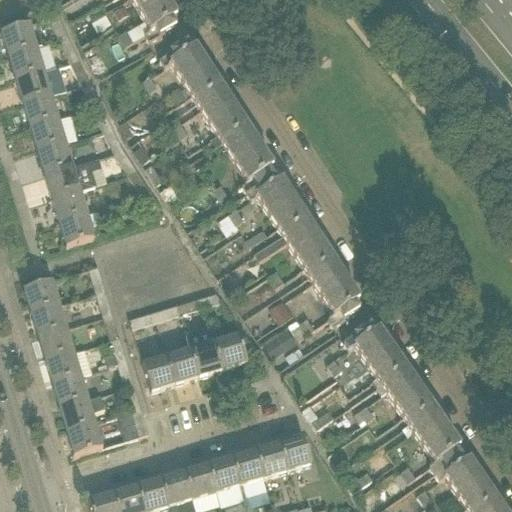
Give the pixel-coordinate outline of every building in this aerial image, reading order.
[(162,0),(126,0),(143,27),(126,37),(133,48),(143,42),(147,49),(175,33),(171,26),(176,23),(162,0)] [(127,20),(122,12),(113,17),(118,26),(127,20)] [(56,20),(47,24),(55,40),(64,36),(56,20)] [(27,30),(0,38),(8,62),(35,54),(27,30)] [(118,41),(124,53),(133,48),(126,37),(126,36),(118,41)] [(68,44),(59,48),(66,62),(75,58),(68,44)] [(185,49),(183,51),(173,57),(159,66),(158,66),(163,74),(169,70),(195,110),(220,94),(214,83),(194,53),(190,56),(185,49)] [(35,55),(35,54),(8,62),(15,86),(42,78),(56,74),(49,51),(35,55)] [(79,65),(70,70),(76,83),(85,79),(79,65)] [(15,86),(22,110),(50,101),(63,97),(56,74),(42,78),(15,86)] [(149,83),(141,88),(149,99),(157,94),(149,83)] [(90,88),(81,92),(88,107),(97,102),(90,88)] [(185,104),(178,92),(167,99),(175,111),(185,104)] [(226,103),(220,94),(195,110),(220,150),(246,133),(240,123),(226,103)] [(29,134),(57,125),(50,101),(22,110),(29,134)] [(101,110),(92,115),(99,129),(108,125),(101,110)] [(37,157),(64,149),(57,125),(29,134),(37,157)] [(187,141),(180,130),(172,135),(179,146),(187,141)] [(111,133),(102,137),(113,160),(122,154),(111,133)] [(245,200),(271,183),(267,177),(272,173),(252,143),(246,133),(220,150),(246,189),(240,193),(245,200)] [(179,146),(172,135),(163,141),(171,152),(179,146)] [(44,181),(72,173),(64,149),(37,157),(44,181)] [(122,154),(113,160),(123,175),(131,169),(122,154)] [(72,173),(44,181),(51,205),(79,197),(96,191),(92,177),(102,174),(99,165),(72,173)] [(146,174),(144,176),(155,192),(157,191),(162,187),(151,171),(146,174)] [(136,176),(127,181),(136,195),(145,190),(136,176)] [(276,190),(271,183),(245,200),(249,207),(254,203),(281,244),(307,227),(300,217),(281,187),(276,190)] [(168,212),(170,211),(178,206),(170,192),(160,198),(168,212)] [(221,193),(212,198),(219,208),(227,203),(221,193)] [(86,220),(79,197),(51,205),(58,228),(86,220)] [(150,197),(141,203),(150,216),(159,211),(150,197)] [(227,221),(235,232),(243,227),(236,216),(227,221)] [(94,244),(106,240),(98,217),(87,221),(86,220),(58,228),(66,253),(94,244)] [(227,221),(221,225),(230,240),(237,235),(235,232),(227,221)] [(307,227),(281,244),(308,286),(334,269),(307,227)] [(266,242),(262,236),(245,247),(249,253),(266,242)] [(334,269),(308,286),(332,323),(327,327),(332,333),(358,317),(354,310),(358,307),(334,269)] [(97,273),(88,276),(93,292),(102,289),(97,273)] [(276,278),(268,283),(275,294),(283,289),(276,278)] [(59,311),(52,287),(23,295),(30,319),(59,311)] [(104,296),(95,299),(99,314),(109,311),(104,296)] [(208,302),(193,306),(196,316),(211,311),(208,302)] [(185,309),(172,313),(175,322),(188,318),(185,309)] [(66,334),(59,311),(30,319),(37,343),(66,334)] [(163,315),(150,319),(153,329),(166,325),(163,315)] [(112,321),(102,323),(107,340),(117,338),(114,330),(112,321)] [(142,322),(129,326),(131,335),(145,331),(142,322)] [(295,326),(287,331),(297,347),(314,336),(306,325),(298,330),(295,326)] [(208,332),(185,339),(190,355),(198,383),(222,376),(214,347),(213,347),(208,332)] [(366,333),(357,339),(343,349),(343,350),(348,356),(354,352),(381,392),(405,375),(398,365),(378,335),(373,338),(369,332),(366,333)] [(73,358),(66,334),(37,343),(45,367),(73,358)] [(222,376),(246,369),(237,340),(214,347),(222,376)] [(276,342),(262,351),(272,366),(285,356),(276,342)] [(119,345),(110,347),(117,371),(126,368),(119,345)] [(73,358),(45,367),(52,391),(80,382),(91,379),(84,355),(73,358)] [(190,355),(166,362),(174,391),(198,383),(190,355)] [(166,362),(142,369),(150,398),(174,391),(166,362)] [(334,366),(326,372),(333,383),(342,377),(334,366)] [(126,368),(117,371),(121,387),(131,384),(126,368)] [(408,431),(432,414),(425,404),(411,384),(405,375),(381,392),(408,431)] [(88,406),(80,382),(52,391),(59,415),(88,406)] [(133,392),(124,395),(129,411),(138,409),(133,392)] [(88,406),(59,415),(66,439),(95,430),(92,419),(104,416),(100,402),(88,406)] [(332,424),(327,417),(317,424),(314,418),(309,412),(302,417),(315,436),(332,424)] [(360,432),(373,423),(366,412),(353,421),(360,432)] [(433,481),(459,463),(454,457),(459,453),(438,423),(432,414),(408,431),(434,469),(428,473),(433,481)] [(131,419),(117,423),(124,447),(147,441),(148,440),(145,430),(141,418),(140,416),(131,419)] [(73,463),(102,454),(95,430),(66,439),(73,463)] [(310,470),(302,442),(278,449),(287,478),(310,470)] [(254,456),(263,485),(287,478),(278,449),(254,456)] [(254,456),(230,463),(239,492),(242,503),(265,497),(262,485),(263,485),(254,456)] [(207,471),(215,499),(239,492),(230,463),(207,471)] [(463,470),(459,463),(433,481),(438,487),(444,483),(456,501),(463,511),(485,511),(495,506),(488,496),(468,466),(463,470)] [(183,478),(192,506),(215,499),(207,471),(183,478)] [(407,473),(399,478),(407,490),(415,484),(407,473)] [(192,506),(183,478),(159,485),(167,511),(192,511),(191,506),(192,506)] [(347,491),(352,499),(372,486),(367,478),(347,491)] [(401,494),(407,490),(399,478),(393,482),(401,494)] [(141,511),(167,511),(159,485),(135,492),(141,511)] [(141,511),(135,492),(112,499),(115,511),(141,511)] [(424,496),(416,502),(423,511),(422,511),(424,511),(431,507),(424,496)] [(115,511),(112,499),(87,506),(88,511),(115,511)]
